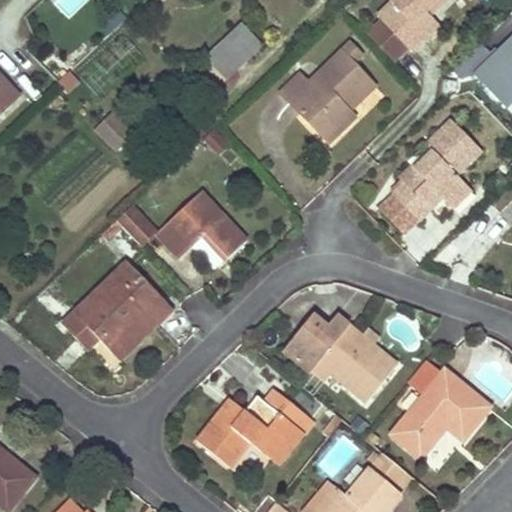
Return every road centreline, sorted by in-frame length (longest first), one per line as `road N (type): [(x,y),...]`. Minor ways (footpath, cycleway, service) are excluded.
road 1 (residential): [(511,327),(354,269),(316,264),(277,283),(113,440)]
road 2 (residential): [(0,347),(113,440)]
